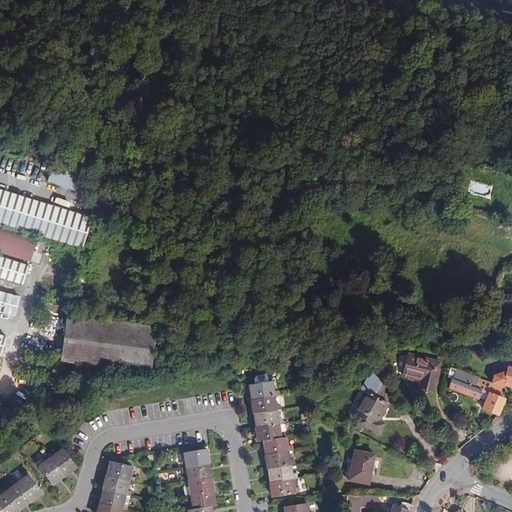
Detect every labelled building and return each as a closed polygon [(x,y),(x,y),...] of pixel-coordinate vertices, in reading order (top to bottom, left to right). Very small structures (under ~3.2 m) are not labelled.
[(21,159),(16,174),(29,178),(34,163),(21,159)] [(82,172),(54,163),(49,181),(77,190),(82,172)] [(0,222),(82,248),(91,218),(0,189),(0,222)] [(36,241),(0,229),(0,251),(30,261),(36,241)] [(29,267),(0,258),(0,274),(23,282),(29,267)] [(18,297),(0,291),(0,312),(13,316),(18,297)] [(157,327),(68,315),(62,362),(151,373),(157,327)] [(437,370),(439,370),(440,363),(410,355),(405,375),(422,379),(420,387),(433,390),(436,379),(434,379),(437,370)] [(511,367),(509,367),(506,378),(502,377),(495,375),(493,383),(493,384),(497,385),(504,387),(505,385),(511,385),(511,367)] [(479,378),(451,368),(449,376),(455,379),(476,386),(479,378)] [(384,412),(389,404),(379,399),(386,387),(373,372),(363,391),(365,392),(354,412),(362,416),(359,423),(380,433),(385,423),(378,420),(383,411),(384,412)] [(275,396),(279,395),(279,391),(274,391),(272,382),(269,382),(268,376),(263,373),(257,374),(254,378),(255,385),(250,385),(252,400),(275,396)] [(493,383),(479,378),(476,386),(455,379),(451,388),(479,399),(480,398),(486,400),(483,409),(500,415),(505,399),(497,396),(499,390),(496,389),(497,385),(493,384),(493,383)] [(275,396),(252,400),(255,413),(277,410),(281,409),(281,405),(276,406),(275,396)] [(277,410),(255,413),(257,427),(284,423),(283,419),(278,419),(277,410)] [(284,423),(257,427),(259,441),(264,441),(286,437),(285,432),(287,432),(286,426),(285,426),(285,423),(284,423)] [(288,446),(286,437),(264,441),(266,454),(288,451),(293,450),(293,446),(288,446)] [(77,467),(60,445),(57,448),(59,451),(51,457),(65,476),(77,467)] [(185,458),(187,467),(209,464),(207,449),(180,454),(181,458),(185,458)] [(288,451),(266,454),(268,468),(291,465),(296,464),(295,459),(290,460),(288,451)] [(369,484),(374,453),(355,451),(353,468),(346,468),(345,476),(351,477),(351,482),(369,484)] [(51,457),(48,454),(45,457),(44,456),(36,462),(53,485),(65,476),(51,457)] [(129,481),(134,482),(135,479),(130,477),(133,468),(111,462),(107,475),(129,481)] [(189,481),(212,478),(209,464),(187,467),(183,468),(183,472),(187,471),(189,481)] [(293,479),(298,478),(297,474),(292,474),(291,465),(268,468),(271,483),(293,479)] [(25,477),(18,483),(32,501),(42,493),(26,471),(23,474),(25,477)] [(126,495),(130,496),(131,492),(126,490),(129,481),(107,475),(104,489),(126,495)] [(183,486),(184,497),(187,496),(214,492),(212,478),(189,481),(185,482),(186,486),(183,486)] [(294,488),(293,479),(271,483),(273,497),(300,492),(299,487),(294,488)] [(18,483),(15,480),(11,482),(13,485),(6,491),(20,510),(32,501),(18,483)] [(6,491),(3,488),(0,490),(0,492),(1,495),(0,495),(0,506),(4,511),(17,511),(20,510),(6,491)] [(122,509),(127,510),(128,506),(123,505),(126,495),(104,489),(101,503),(122,509)] [(194,510),(211,507),(216,506),(214,492),(187,496),(188,500),(192,500),(194,510)] [(379,503),(379,495),(348,495),(347,509),(358,509),(359,503),(379,503)] [(409,511),(413,505),(403,502),(401,506),(394,503),(390,511),(387,511),(388,511),(381,509),(380,511),(409,511)] [(121,511),(122,509),(101,503),(98,511),(121,511)]
